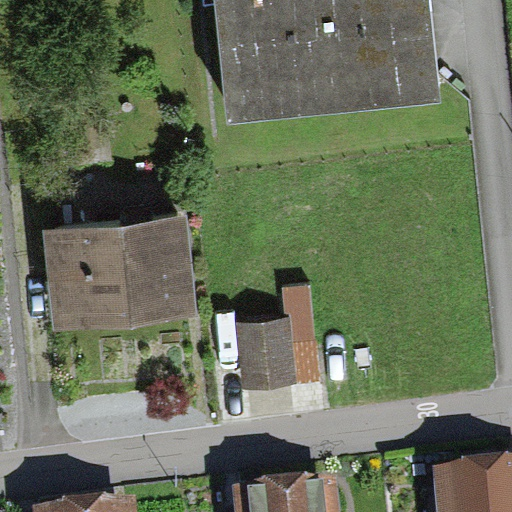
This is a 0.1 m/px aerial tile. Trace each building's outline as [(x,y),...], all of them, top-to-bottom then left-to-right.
[(442,81),(432,0),(216,0),(229,105),(442,81)] [(197,323),(188,210),(42,222),(52,335),(197,323)] [(282,283),(285,311),(236,316),(243,384),(320,376),(310,280),(282,283)] [(511,511),(511,479),(419,487),(420,511),(511,511)] [(326,511),(325,495),(235,500),(235,511),(326,511)]
